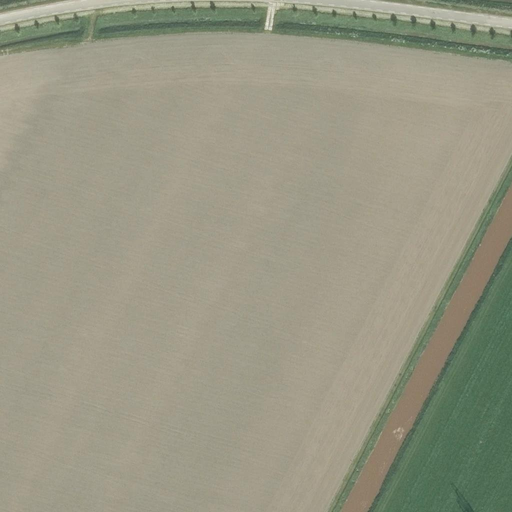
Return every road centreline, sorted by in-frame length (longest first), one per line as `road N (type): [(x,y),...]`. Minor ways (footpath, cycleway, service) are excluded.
road 1 (tertiary): [(511,23),(319,0)]
road 2 (tertiary): [(137,0),(0,20)]
